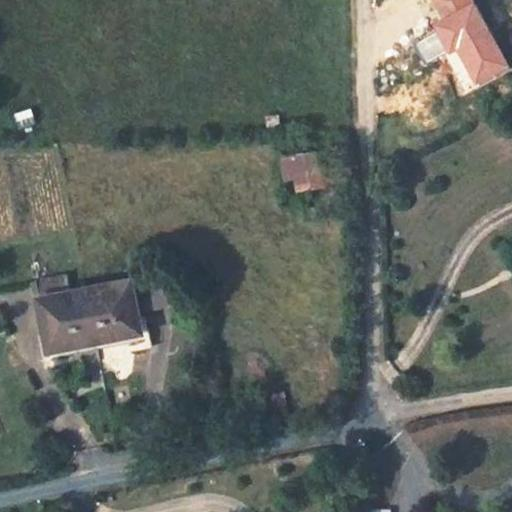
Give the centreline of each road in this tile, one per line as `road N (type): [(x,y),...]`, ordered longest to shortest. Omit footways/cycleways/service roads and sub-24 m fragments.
road 1 (residential): [(379,420),(361,0)]
road 2 (residential): [(0,500),(379,420)]
road 3 (unknown): [(410,413),(411,380),(469,269),(511,230)]
road 4 (residential): [(379,420),(511,396)]
